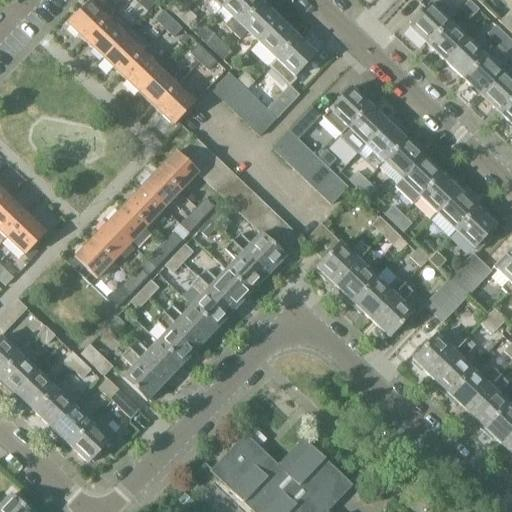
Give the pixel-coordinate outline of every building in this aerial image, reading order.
[(212,0),(221,8),(229,0),(212,0)] [(257,0),(229,0),(221,8),(232,19),(225,26),(233,33),(261,3),(257,0)] [(409,28),(428,45),(449,23),(449,24),(457,16),(439,0),(436,0),(420,16),(418,14),(410,23),(412,25),(409,28)] [(169,10),(178,18),(186,10),(177,1),(169,10)] [(479,11),(469,1),(461,10),(470,20),(479,11)] [(68,26),(86,43),(108,20),(89,3),(68,26)] [(240,40),(247,32),(257,43),(279,20),(261,3),(233,33),(240,40)] [(196,19),(186,10),(178,18),(187,27),(196,19)] [(511,10),(501,23),(511,33),(511,10)] [(155,21),(164,30),(172,21),(163,12),(155,21)] [(86,43),(103,59),(125,36),(108,20),(86,43)] [(279,20),(257,43),(276,60),(297,37),(279,20)] [(182,30),(172,21),(164,30),(173,39),(182,30)] [(467,41),(449,24),(449,23),(428,45),(446,63),(467,41)] [(487,36),(496,46),(505,36),(496,27),(487,36)] [(204,44),(214,53),(222,44),(213,35),(204,44)] [(103,59),(120,76),(142,53),(125,36),(103,59)] [(505,54),(511,47),(511,42),(505,36),(496,46),(505,54)] [(297,37),(276,60),(294,77),(315,54),(297,37)] [(446,63),(464,80),(485,58),(467,41),(446,63)] [(232,53),(222,44),(214,53),(223,62),(232,53)] [(189,54),(199,63),(207,54),(198,45),(189,54)] [(142,53),(120,76),(138,92),(160,69),(142,53)] [(208,72),(215,65),(217,63),(207,54),(199,63),(208,72)] [(503,75),(485,58),(464,80),(472,88),(471,90),(478,97),(480,95),(481,97),(503,75)] [(138,92),(155,109),(177,86),(160,69),(138,92)] [(246,91),(254,82),(245,74),(237,82),(241,86),(246,91)] [(213,93),(224,103),(241,86),(237,82),(229,75),(213,93)] [(511,100),(511,83),(503,75),(481,97),(499,114),(511,100)] [(177,86),(155,109),(173,126),(195,103),(177,86)] [(249,94),(246,91),(241,86),(224,103),(233,111),(249,94)] [(266,110),(276,119),(298,96),(289,87),(266,110)] [(347,129),(369,106),(350,88),(347,92),(345,90),(337,99),(339,100),(322,119),(340,136),(347,129)] [(233,111),(241,120),(258,102),(249,94),(233,111)] [(511,100),(499,114),(511,125),(511,100)] [(266,110),(258,102),(241,120),(250,128),(266,110)] [(387,123),(369,106),(347,129),(365,146),(387,123)] [(311,107),(288,131),(297,140),(320,116),(311,107)] [(259,137),(276,119),(266,110),(250,128),(259,137)] [(387,123),(365,146),(383,163),(405,140),(387,123)] [(281,158),(297,140),(288,131),(271,149),(281,158)] [(178,155),(188,165),(205,147),(195,138),(178,155)] [(281,158),(289,166),(306,148),(297,140),(281,158)] [(422,157),(405,140),(383,163),(384,163),(379,168),(396,185),(422,157)] [(188,165),(197,173),(213,156),(205,147),(188,165)] [(289,166),(298,174),(315,157),(306,148),(289,166)] [(175,153),(158,171),(181,193),(198,174),(197,173),(188,165),(178,155),(175,153)] [(323,154),(318,160),(323,165),(327,168),(329,166),(332,162),(323,154)] [(197,173),(198,174),(205,181),(222,164),(213,156),(197,173)] [(298,174),(307,183),(323,165),(318,160),(315,157),(298,174)] [(414,202),(419,197),(441,175),(422,157),(396,185),(414,202)] [(205,181),(214,189),(231,172),(222,164),(205,181)] [(307,183),(316,191),(332,173),(327,168),(323,165),(307,183)] [(164,210),(181,193),(158,171),(141,188),(164,210)] [(240,181),(231,172),(214,189),(223,198),(240,181)] [(348,182),(357,190),(367,180),(357,172),(348,182)] [(348,188),(332,173),(316,191),(331,206),(348,188)] [(419,197),(437,214),(459,192),(456,189),(458,187),(450,179),(448,181),(441,175),(419,197)] [(380,192),(367,180),(357,190),(370,202),(380,192)] [(253,193),(243,184),(226,201),(236,210),(253,193)] [(141,188),(125,205),(148,227),(164,210),(141,188)] [(0,210),(11,200),(0,189),(0,210)] [(459,192),(437,214),(455,231),(476,209),(468,200),(470,198),(461,190),(459,192)] [(236,210),(245,219),(261,201),(253,193),(236,210)] [(206,199),(197,208),(206,216),(214,208),(206,199)] [(0,210),(0,232),(6,239),(28,216),(11,200),(0,210)] [(245,219),(253,227),(270,210),(261,201),(245,219)] [(125,205),(108,223),(131,244),(148,227),(125,205)] [(384,216),(393,224),(402,215),(393,207),(384,216)] [(206,216),(197,208),(187,218),(196,226),(206,216)] [(485,217),(476,209),(455,231),(477,252),(489,240),(485,237),(495,226),(493,224),(495,222),(487,215),(485,217)] [(210,220),(218,228),(227,218),(220,210),(210,220)] [(261,235),(262,235),(279,218),(270,210),(253,227),(261,234),(261,235)] [(411,225),(402,215),(393,224),(403,233),(411,225)] [(46,233),(28,216),(6,239),(24,256),(46,233)] [(279,218),(262,235),(271,244),(288,226),(279,218)] [(372,226),(382,236),(389,228),(379,219),(372,226)] [(207,239),(218,228),(210,220),(199,231),(207,239)] [(108,223),(92,240),(115,262),(131,244),(108,223)] [(321,225),(304,242),(313,250),(298,266),(308,276),(316,268),(318,270),(316,272),(324,279),(326,277),(334,286),(369,250),(361,242),(351,253),(321,225)] [(288,226),(271,244),(286,258),(285,260),(287,262),(304,242),(288,226)] [(393,246),(400,239),(389,228),(382,236),(393,246)] [(173,251),(181,242),(172,234),(164,242),(173,251)] [(240,235),(233,243),(269,276),(277,268),(279,270),(287,262),(285,260),(286,258),(271,244),(262,235),(261,235),(251,245),(240,235)] [(97,280),(115,262),(92,240),(75,258),(97,280)] [(164,242),(147,260),(156,268),(173,251),(164,242)] [(236,260),(226,271),(253,297),(262,287),(260,285),(269,276),(233,243),(226,250),(236,260)] [(423,243),(416,250),(427,260),(434,253),(423,243)] [(185,246),(175,256),(183,264),(192,253),(185,246)] [(376,257),(369,250),(334,286),(343,294),(341,296),(351,305),(376,278),(366,268),(376,257)] [(409,258),(420,268),(427,260),(416,250),(409,258)] [(511,292),(511,252),(509,256),(510,257),(510,258),(506,254),(493,267),(509,282),(501,289),(508,296),(511,292)] [(458,289),(482,264),(473,255),(449,280),(458,289)] [(173,275),(183,264),(175,256),(165,267),(173,275)] [(147,260),(131,277),(140,285),(156,268),(147,260)] [(467,298),(491,273),(482,264),(458,289),(467,298)] [(206,271),(199,279),(234,312),(242,304),(245,306),(253,297),(226,271),(216,281),(206,271)] [(130,296),(140,285),(131,277),(121,287),(130,296)] [(387,288),(376,278),(351,305),(361,314),(362,312),(370,320),(405,284),(397,277),(387,288)] [(202,296),(192,307),(219,332),(227,323),(225,321),(234,312),(199,279),(191,286),(202,296)] [(458,289),(449,280),(424,306),(433,315),(458,289)] [(150,282),(141,292),(149,299),(158,289),(150,282)] [(413,292),(405,284),(370,320),(379,328),(377,330),(385,337),(387,336),(389,338),(413,313),(402,303),(413,292)] [(458,289),(433,315),(443,324),(467,298),(458,289)] [(149,299),(141,292),(130,303),(138,310),(149,299)] [(18,301),(0,318),(0,328),(4,333),(26,309),(18,301)] [(219,332),(192,307),(183,316),(172,306),(165,314),(200,348),(208,340),(210,342),(219,332)] [(495,311),(488,318),(499,329),(506,321),(495,311)] [(168,331),(158,342),(185,368),(193,359),(191,357),(200,348),(165,314),(157,321),(168,331)] [(117,318),(106,329),(114,336),(124,325),(117,318)] [(480,326),(492,336),(499,329),(488,318),(480,326)] [(54,337),(45,328),(37,337),(46,345),(54,337)] [(431,378),(465,342),(457,334),(446,345),(435,335),(412,360),(413,361),(412,363),(420,371),(421,369),(431,378)] [(0,375),(19,355),(1,338),(0,338),(0,375)] [(137,342),(130,350),(166,384),(173,375),(176,378),(185,368),(158,342),(148,353),(137,342)] [(465,342),(431,378),(439,386),(438,388),(447,397),(473,371),(462,360),(472,349),(465,342)] [(503,352),(511,360),(511,345),(511,344),(503,352)] [(113,368),(90,346),(81,355),(104,377),(113,368)] [(26,348),(19,355),(0,375),(0,379),(6,385),(3,388),(13,397),(37,372),(27,363),(34,356),(26,348)] [(157,393),(166,384),(130,350),(123,357),(134,367),(122,380),(147,403),(149,401),(151,403),(159,395),(157,393)] [(73,371),(81,362),(72,353),(64,362),(73,371)] [(90,371),(81,362),(73,371),(82,380),(90,371)] [(457,403),(466,412),(501,377),(493,369),(482,380),(473,371),(447,397),(455,405),(457,403)] [(37,372),(13,397),(24,407),(26,405),(34,412),(55,390),(55,389),(37,372)] [(483,431),(508,405),(498,395),(508,384),(501,377),(466,412),(474,420),(473,422),(483,431)] [(106,397),(108,399),(116,390),(107,380),(94,394),(102,401),(106,397)] [(34,412),(52,429),(73,407),(80,399),(62,382),(55,389),(55,390),(34,412)] [(138,411),(116,390),(108,399),(130,420),(138,411)] [(511,408),(508,405),(483,431),(491,439),(492,437),(502,447),(511,436),(511,408)] [(91,425),(90,424),(73,407),(52,429),(70,447),(91,425)] [(97,417),(90,424),(91,425),(70,447),(88,464),(91,460),(94,462),(101,454),(99,452),(116,435),(97,417)] [(327,511),(352,486),(303,440),(278,467),(245,435),(210,472),(251,511),(327,511)] [(511,436),(502,447),(510,455),(509,456),(511,459),(511,436)] [(0,511),(26,511),(10,496),(0,507),(0,506),(0,511)]
